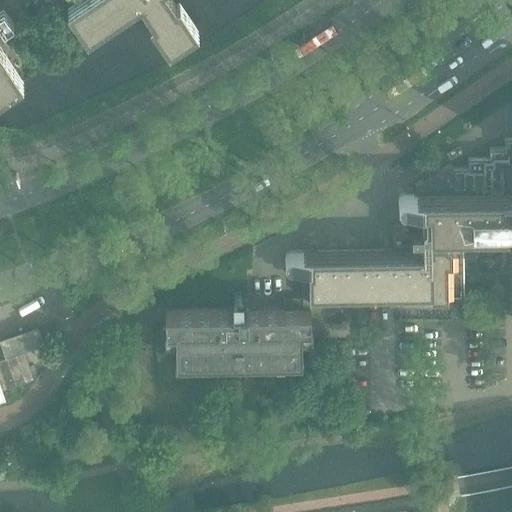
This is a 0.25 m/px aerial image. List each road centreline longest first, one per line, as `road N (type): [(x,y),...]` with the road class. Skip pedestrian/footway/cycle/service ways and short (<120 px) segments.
road 1 (secondary): [(0,292),(258,187),(511,18)]
road 2 (secondary): [(382,0),(187,120),(0,202)]
